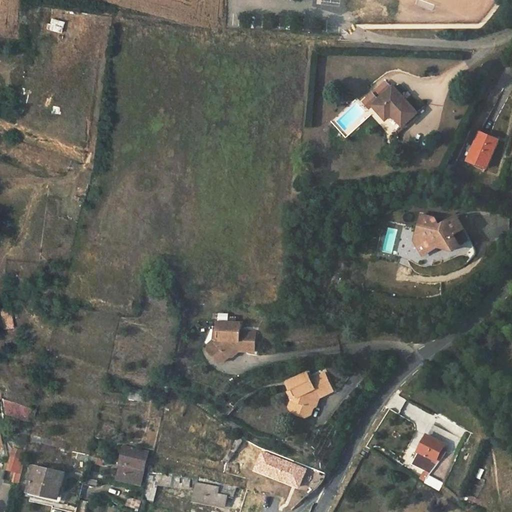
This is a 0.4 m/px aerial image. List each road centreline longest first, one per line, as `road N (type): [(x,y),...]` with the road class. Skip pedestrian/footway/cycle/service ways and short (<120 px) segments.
road 1 (residential): [(319,511),(388,384),(480,313),(511,272)]
road 2 (track): [(372,40),(218,37),(114,20)]
